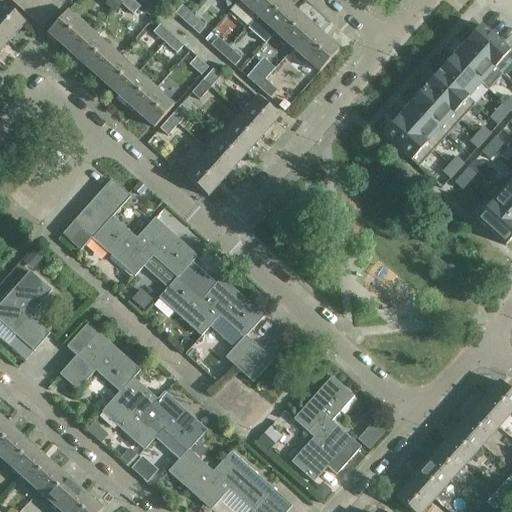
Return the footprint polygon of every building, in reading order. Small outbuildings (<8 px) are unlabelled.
[(25,0),(18,8),(26,15),(39,0),(25,0)] [(39,0),(26,15),(34,22),(51,4),(46,0),(39,0)] [(131,0),(126,0),(121,5),(133,16),(140,8),(131,0)] [(257,17),(272,0),(240,0),(239,1),(242,3),(257,17)] [(275,33),(295,11),(282,0),(272,0),(257,17),(261,21),(275,33)] [(25,24),(3,4),(0,7),(0,33),(9,42),(25,24)] [(59,11),(51,4),(34,22),(42,29),(59,11)] [(182,7),(175,14),(187,25),(194,17),(182,7)] [(310,45),(321,34),(295,11),(275,33),(280,38),(293,49),(303,38),(310,45)] [(85,45),(94,35),(89,31),(68,12),(48,34),(66,50),(77,38),(85,45)] [(194,17),(187,25),(199,36),(206,28),(194,17)] [(160,25),(153,33),(165,44),(172,36),(160,25)] [(510,52),(481,26),(465,44),(501,76),(502,75),(495,69),(510,52)] [(0,51),(7,44),(9,42),(0,33),(0,51)] [(293,49),(319,72),(339,50),(321,34),(310,45),(303,38),(293,49)] [(120,59),(110,50),(103,44),(94,35),(85,45),(77,38),(66,50),(91,71),(92,73),(103,61),(111,68),(120,59)] [(165,44),(177,55),(184,47),(172,36),(165,44)] [(103,44),(110,50),(114,46),(107,39),(103,44)] [(218,39),(211,46),(222,56),(229,48),(218,39)] [(501,76),(465,44),(453,58),(489,91),(501,76)] [(229,48),(222,56),(235,68),(242,60),(229,48)] [(201,77),(209,69),(197,58),(189,66),(201,77)] [(489,91),(453,58),(439,73),(475,106),(475,105),(468,99),(481,85),(488,91),(489,91)] [(118,96),(138,75),(120,59),(111,68),(103,61),(92,73),(118,96)] [(213,70),(203,82),(211,89),(221,78),(213,70)] [(254,70),(247,78),(258,88),(265,80),(254,70)] [(475,106),(439,73),(425,89),(461,122),(474,107),(475,106)] [(136,112),(155,91),(138,75),(118,96),(136,112)] [(265,80),(258,88),(270,99),(277,91),(265,80)] [(203,82),(192,94),(200,102),(211,89),(203,82)] [(461,122),(425,89),(411,104),(447,136),(461,122)] [(154,128),(173,107),(155,91),(136,112),(154,128)] [(263,136),(279,117),(257,98),(240,116),(250,125),(263,136)] [(447,136),(411,104),(398,119),(434,151),(447,136)] [(504,119),(511,111),(504,105),(497,112),(504,119)] [(181,106),(171,118),(179,125),(189,114),(181,106)] [(263,136),(250,125),(240,116),(225,134),(234,143),(247,154),(261,138),(263,136)] [(171,118),(160,130),(168,137),(179,125),(171,118)] [(434,151),(398,119),(383,136),(419,168),(434,151)] [(491,135),(483,128),(477,135),(485,141),(491,135)] [(243,158),(247,154),(234,143),(225,134),(209,152),(218,161),(212,169),(224,180),(243,158)] [(477,149),(485,141),(477,135),(470,143),(477,149)] [(503,145),(495,139),(489,145),(496,152),(503,145)] [(489,160),(496,152),(489,145),(482,153),(489,160)] [(224,180),(212,169),(218,161),(209,152),(185,178),(207,198),(224,180)] [(457,172),(463,165),(456,158),(450,165),(457,172)] [(450,180),(457,172),(450,165),(443,173),(450,180)] [(475,176),(468,169),(462,176),(469,182),(475,176)] [(511,173),(501,186),(511,195),(511,173)] [(462,190),(469,182),(462,176),(455,184),(462,190)] [(111,181),(102,191),(121,208),(131,197),(111,181)] [(511,195),(501,186),(489,200),(485,196),(484,197),(511,222),(511,195)] [(121,208),(102,191),(94,201),(113,218),(121,208)] [(511,239),(511,222),(484,197),(469,214),(505,246),(511,239)] [(113,218),(94,201),(85,211),(103,228),(113,218)] [(103,228),(85,211),(74,223),(92,239),(93,240),(103,228)] [(113,218),(103,228),(93,240),(135,277),(148,262),(140,254),(151,241),(143,233),(137,239),(113,218)] [(155,220),(143,233),(151,241),(140,254),(148,262),(152,257),(177,279),(178,279),(180,278),(198,257),(155,220)] [(92,239),(74,223),(63,236),(80,252),(92,239)] [(30,318),(52,293),(30,273),(0,307),(0,322),(35,353),(50,335),(30,318)] [(204,300),(180,278),(178,279),(177,279),(159,300),(202,337),(215,322),(206,314),(218,301),(210,293),(204,300)] [(265,318),(222,280),(210,293),(218,301),(206,314),(215,322),(219,318),(243,339),(244,340),(246,338),(247,338),(265,318)] [(143,288),(135,298),(146,307),(153,297),(143,288)] [(141,371),(88,325),(68,348),(78,356),(96,371),(121,393),(123,391),(139,373),(141,371)] [(226,359),(235,367),(255,345),(247,338),(246,338),(244,340),(243,339),(226,359)] [(255,345),(235,367),(244,375),(264,353),(255,345)] [(264,353),(244,375),(254,383),(273,361),(264,353)] [(96,371),(78,356),(69,366),(86,382),(96,371)] [(86,382),(69,366),(60,376),(78,392),(86,382)] [(163,394),(139,373),(123,391),(121,393),(102,414),(145,451),(158,436),(149,428),(161,415),(152,407),(163,394)] [(294,420),(309,433),(316,424),(330,435),(337,427),(331,422),(353,397),(332,378),(294,420)] [(511,412),(511,392),(500,382),(484,400),(496,411),(489,419),(499,428),(511,412)] [(163,394),(152,407),(161,415),(149,428),(158,436),(162,432),(186,453),(187,453),(189,451),(207,430),(164,393),(163,394)] [(499,428),(489,419),(496,411),(484,400),(460,427),(482,446),(487,440),(499,428)] [(0,457),(4,461),(23,440),(5,424),(0,428),(0,457)] [(316,424),(309,433),(314,438),(292,463),(314,483),(352,441),(337,427),(330,435),(316,424)] [(360,439),(372,448),(383,433),(372,425),(360,439)] [(482,446),(460,427),(444,445),(466,464),(470,459),(482,446)] [(22,477),(41,456),(23,440),(4,461),(7,464),(22,477)] [(466,464),(444,445),(428,462),(450,482),(453,479),(466,464)] [(214,472),(189,451),(187,453),(186,453),(168,473),(211,511),(224,496),(216,488),(228,475),(219,466),(214,472)] [(231,453),(219,466),(228,475),(216,488),(224,496),(219,501),(231,511),(253,511),(254,511),(263,501),(273,490),(231,453)] [(48,484),(58,472),(45,460),(41,456),(22,477),(40,493),(48,484)] [(145,456),(134,467),(148,481),(159,470),(145,456)] [(450,482),(428,462),(412,480),(434,500),(436,498),(450,482)] [(73,507),(84,494),(58,472),(48,484),(40,493),(45,498),(57,509),(66,500),(73,507)] [(422,511),(434,500),(412,480),(396,498),(411,511),(422,511)] [(511,483),(508,480),(497,492),(505,499),(511,491),(511,483)] [(273,490),(263,501),(276,511),(287,511),(292,507),(273,490)] [(497,492),(487,504),(495,511),(505,499),(497,492)] [(61,511),(101,511),(103,511),(84,494),(73,507),(66,500),(57,509),(61,511)] [(276,511),(263,501),(254,511),(276,511)]
